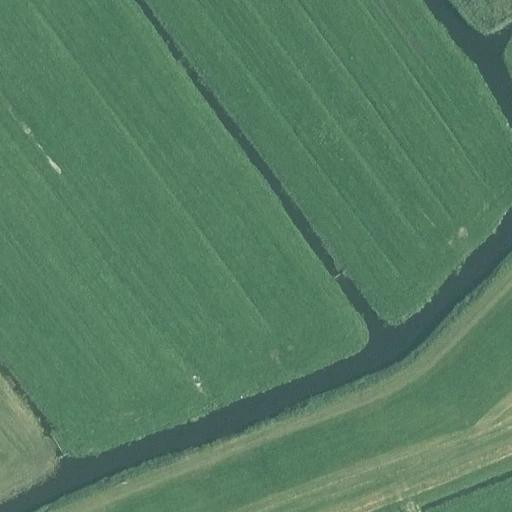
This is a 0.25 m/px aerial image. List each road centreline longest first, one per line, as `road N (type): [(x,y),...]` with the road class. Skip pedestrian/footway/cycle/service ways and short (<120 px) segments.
road 1 (track): [(120,511),(374,413),(445,367),(511,302)]
road 2 (track): [(511,395),(426,449),(268,511)]
road 3 (track): [(323,0),(458,190)]
